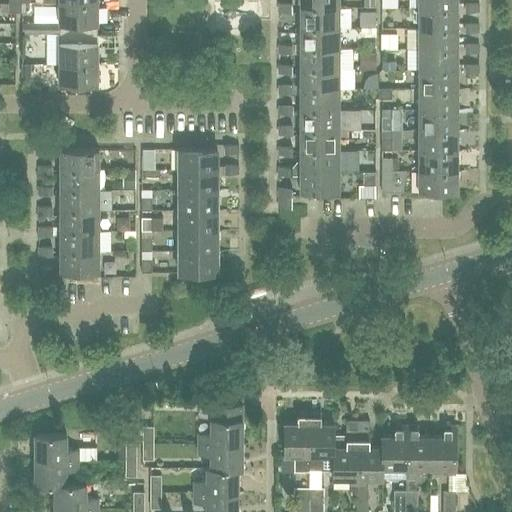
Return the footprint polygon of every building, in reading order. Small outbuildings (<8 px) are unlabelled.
[(300,0),(300,9),(339,9),(339,0),(300,0)] [(58,32),(74,32),(74,23),(97,23),(96,2),(58,2),(58,22),(58,32)] [(8,13),(21,13),(21,3),(8,3),(8,13)] [(277,12),(292,12),(292,3),(277,4),(277,12)] [(479,12),(479,3),(464,4),(464,12),(479,12)] [(457,28),(457,8),(418,8),(418,28),(457,28)] [(339,29),(339,9),(300,9),(300,29),(339,29)] [(360,28),(376,28),(375,12),(359,12),(360,28)] [(479,33),(479,24),(464,24),(464,32),(479,33)] [(418,49),(457,49),(457,28),(418,28),(418,49)] [(339,50),(339,29),(300,29),(300,44),(300,50),(339,50)] [(58,63),(97,63),(97,42),(74,42),(74,32),(58,32),(58,63)] [(479,53),(479,43),(464,44),(464,53),(479,53)] [(277,45),(277,53),(279,53),(292,53),(292,45),(279,45),(277,45)] [(457,69),(457,49),(418,49),(418,69),(457,69)] [(300,71),(339,71),(339,50),(300,50),(300,55),(300,71)] [(361,64),(374,66),(376,53),(363,51),(361,64)] [(57,80),(55,61),(32,63),(34,82),(57,80)] [(97,63),(58,63),(58,84),(97,84),(97,63)] [(31,64),(22,64),(22,75),(31,75),(31,64)] [(479,73),(479,64),(464,65),(464,73),(479,73)] [(292,74),(292,65),(277,65),(277,74),(292,74)] [(418,89),(457,89),(457,69),(418,69),(418,89)] [(234,91),(235,72),(221,71),(220,90),(234,91)] [(339,91),(339,71),(300,71),(300,91),(339,91)] [(292,94),(292,85),(277,85),(277,94),(292,94)] [(391,99),(391,89),(378,89),(378,99),(391,99)] [(418,110),(457,110),(457,89),(418,89),(418,110)] [(339,111),(339,91),(300,91),(300,111),(339,111)] [(277,115),(292,115),(292,105),(277,106),(277,115)] [(418,130),(457,130),(457,110),(418,110),(418,130)] [(339,131),(339,111),(300,111),(300,131),(339,131)] [(391,130),(391,117),(381,117),(381,130),(391,130)] [(277,135),(292,135),(292,126),(277,126),(277,135)] [(375,130),(350,129),(350,143),(375,144),(375,130)] [(418,150),(457,150),(457,130),(418,130),(418,150)] [(300,151),(339,151),(339,131),(300,131),(300,151)] [(391,151),(391,137),(381,138),(381,150),(391,151)] [(239,154),(239,145),(224,146),(224,154),(239,154)] [(292,156),(292,146),(277,147),(277,155),(292,156)] [(60,170),(99,170),(99,149),(60,149),(60,170)] [(179,170),(217,170),(217,149),(179,149),(179,170)] [(457,171),(457,150),(418,150),(418,172),(457,171)] [(300,172),(339,172),(339,151),(300,151),(300,172)] [(391,172),(391,171),(391,158),(381,158),(381,172),(391,172)] [(223,165),(224,174),(239,174),(239,165),(223,165)] [(37,175),(52,175),(52,166),(37,166),(37,175)] [(277,176),(291,176),(292,167),(277,167),(277,176)] [(98,190),(99,170),(60,170),(60,190),(98,190)] [(217,190),(217,170),(179,170),(179,190),(217,190)] [(391,172),(381,172),(381,192),(404,192),(404,171),(391,171),(391,172)] [(457,171),(418,172),(418,193),(457,193),(457,171)] [(339,172),(300,172),(300,193),(339,193),(339,172)] [(375,186),(375,172),(364,172),(364,186),(375,186)] [(52,195),(52,186),(37,186),(37,194),(52,195)] [(279,196),(292,196),(292,187),(279,187),(279,196)] [(98,211),(98,190),(60,190),(60,211),(98,211)] [(217,211),(217,190),(179,190),(179,211),(217,211)] [(292,196),(279,196),(279,209),(292,208),(292,196)] [(141,210),(151,210),(151,198),(141,198),(141,210)] [(52,215),(52,206),(37,206),(37,215),(52,215)] [(98,231),(98,211),(60,211),(60,231),(98,231)] [(217,231),(217,211),(179,211),(179,231),(217,231)] [(151,231),(151,218),(141,218),(141,231),(151,231)] [(52,236),(52,226),(37,226),(37,235),(52,236)] [(98,252),(98,231),(60,231),(60,252),(98,252)] [(217,252),(217,231),(179,231),(179,252),(217,252)] [(151,251),(151,238),(141,238),(141,251),(151,251)] [(52,256),(52,247),(37,247),(37,256),(52,256)] [(98,273),(98,252),(60,252),(60,273),(98,273)] [(217,273),(217,252),(179,252),(179,273),(217,273)] [(151,273),(151,260),(141,259),(141,272),(151,273)] [(52,277),(52,267),(37,267),(37,276),(52,277)] [(211,433),(243,434),(243,406),(213,405),(213,392),(202,391),(202,393),(192,393),(192,404),(211,405),(211,433)] [(309,470),(309,469),(309,461),(309,412),(297,412),(297,423),(284,423),(284,455),(296,456),(296,470),(309,470)] [(309,412),(309,461),(309,469),(332,469),(332,455),(333,455),(333,446),(334,446),(334,437),(334,423),(321,423),(321,412),(309,412)] [(334,437),(334,446),(333,446),(333,455),(332,455),(332,469),(332,479),(350,479),(350,484),(349,496),(357,496),(357,485),(358,421),(346,421),(346,440),(342,440),(342,437),(334,437)] [(382,446),(381,446),(370,446),(370,421),(358,421),(357,485),(365,485),(365,479),(382,479),(382,468),(382,446)] [(406,479),(406,425),(395,425),(395,436),(381,436),(381,446),(382,446),(382,468),(399,468),(399,474),(405,474),(405,479),(406,479)] [(431,468),(431,436),(418,436),(418,425),(406,425),(406,479),(414,479),(420,475),(420,468),(431,468)] [(431,436),(431,468),(447,468),(447,474),(455,474),(455,425),(444,425),(444,436),(431,436)] [(153,460),(153,432),(143,432),(142,460),(153,460)] [(243,434),(211,433),(199,433),(198,455),(211,455),(211,461),(243,461),(243,434)] [(35,459),(78,460),(78,449),(66,448),(66,435),(35,434),(35,459)] [(125,460),(136,460),(136,444),(125,444),(125,460)] [(78,470),(78,460),(35,459),(34,484),(86,484),(86,483),(66,483),(66,470),(78,470)] [(136,460),(125,460),(125,477),(136,477),(136,460)] [(243,469),(243,461),(211,461),(211,468),(207,467),(206,482),(195,481),(194,493),(238,494),(238,469),(243,469)] [(151,491),(161,491),(162,476),(151,476),(151,491)] [(86,498),(86,484),(34,484),(55,485),(54,508),(98,509),(98,498),(86,498)] [(293,511),(308,511),(309,488),(293,488),(293,511)] [(309,488),(308,511),(323,511),(323,488),(309,488)] [(405,511),(406,491),(394,490),(393,511),(405,511)] [(161,509),(161,491),(151,491),(151,509),(161,509)] [(406,491),(405,511),(417,511),(417,491),(406,491)] [(454,511),(455,491),(443,491),(442,511),(454,511)] [(134,509),(144,509),(144,493),(134,492),(134,509)] [(237,511),(238,494),(194,493),(194,503),(207,503),(206,511),(237,511)]
